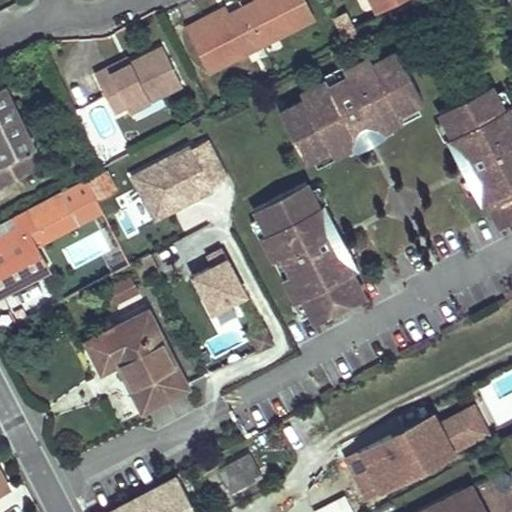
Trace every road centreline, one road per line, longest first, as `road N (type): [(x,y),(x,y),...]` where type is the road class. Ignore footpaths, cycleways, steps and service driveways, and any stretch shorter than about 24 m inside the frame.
road 1 (residential): [(44,481),(511,244)]
road 2 (unknown): [(262,511),(354,418),(511,338)]
